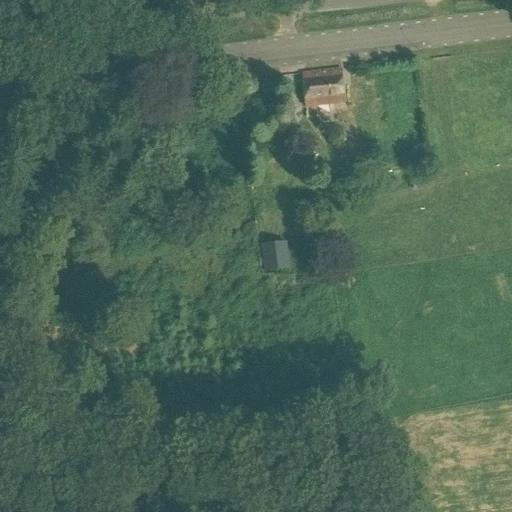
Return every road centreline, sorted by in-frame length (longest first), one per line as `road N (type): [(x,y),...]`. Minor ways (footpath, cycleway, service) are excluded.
road 1 (tertiary): [(48,79),(511,22)]
road 2 (unclassified): [(45,27),(355,0)]
